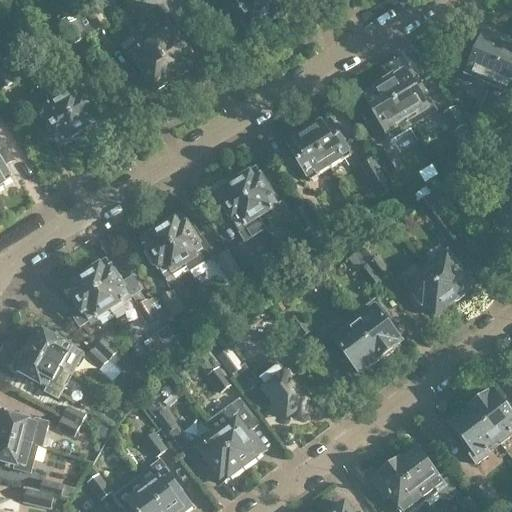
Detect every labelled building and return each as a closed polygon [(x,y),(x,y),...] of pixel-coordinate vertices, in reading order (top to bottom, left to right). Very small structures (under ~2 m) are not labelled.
[(244,31),(247,32),(249,30),(251,32),(271,20),(259,0),(225,0),(225,1),(230,9),(234,10),(236,8),(243,18),(240,20),(240,23),(244,31)] [(259,0),(271,20),(272,21),(286,13),(285,11),(292,7),(287,0),(259,0)] [(85,10),(88,14),(87,14),(89,16),(78,23),(82,30),(88,26),(92,32),(96,30),(97,31),(108,25),(96,4),(85,10)] [(149,34),(148,35),(175,80),(185,74),(185,71),(195,65),(158,5),(139,17),(149,34)] [(82,30),(78,23),(74,17),(62,24),(75,45),(87,38),(82,30)] [(489,90),(508,45),(506,44),(505,41),(499,39),(496,40),(485,35),(481,44),(475,41),(477,37),(464,32),(456,53),(453,53),(452,56),(453,58),(452,61),(448,72),(453,74),(451,79),(464,84),(466,85),(468,85),(470,85),(472,84),(473,83),(489,90)] [(132,55),(144,74),(154,90),(156,89),(159,90),(175,80),(148,35),(135,42),(123,49),(128,57),(132,55)] [(511,44),(509,45),(508,45),(489,90),(503,95),(504,91),(511,94),(511,44)] [(0,89),(1,91),(12,84),(1,67),(0,65),(0,89)] [(414,87),(412,83),(406,73),(396,79),(393,78),(387,81),(386,85),(385,86),(392,97),(411,129),(432,116),(428,111),(429,111),(420,97),(425,94),(417,80),(416,81),(418,85),(414,87)] [(55,89),(61,100),(81,132),(83,131),(86,132),(93,128),(94,124),(102,119),(87,97),(78,81),(73,83),(71,79),(55,89)] [(392,141),(411,129),(392,97),(385,86),(383,87),(380,86),(373,89),(373,92),(364,98),(373,112),(369,115),(366,110),(365,111),(374,125),(378,123),(387,136),(389,135),(392,141)] [(39,109),(51,130),(61,145),(70,140),(73,140),(79,136),(80,133),(81,132),(61,100),(51,106),(48,103),(39,109)] [(454,109),(444,115),(454,132),(465,126),(454,109)] [(316,125),(306,131),(330,169),(350,157),(328,121),(320,126),(316,125)] [(330,169),(306,131),(297,137),(297,140),(288,146),(310,182),(330,169)] [(0,190),(3,189),(3,185),(12,180),(6,170),(6,169),(7,168),(8,166),(10,165),(11,164),(12,164),(15,163),(0,138),(0,190)] [(390,149),(377,157),(390,178),(404,170),(390,149)] [(397,193),(394,196),(373,161),(361,168),(381,203),(391,197),(398,208),(404,204),(397,193)] [(238,183),(236,184),(259,220),(265,216),(272,227),(288,216),(281,204),(280,205),(279,206),(257,171),(248,177),(245,176),(239,180),(238,183)] [(259,220),(236,184),(235,185),(232,184),(226,188),(225,191),(216,196),(239,232),(259,220)] [(426,196),(416,203),(451,250),(461,243),(426,196)] [(303,207),(318,232),(324,229),(321,224),(326,221),(313,201),(303,207)] [(318,232),(303,207),(292,214),(310,242),(320,236),(318,232)] [(163,229),(162,230),(187,271),(207,258),(182,218),(173,223),(170,222),(164,226),(163,229)] [(160,231),(157,230),(151,234),(150,237),(142,242),(168,285),(188,273),(187,271),(162,230),(160,231)] [(242,245),(232,251),(247,275),(257,269),(242,245)] [(227,254),(217,260),(229,279),(230,279),(232,282),(240,277),(238,274),(239,273),(227,254)] [(365,262),(381,282),(391,274),(378,258),(375,260),(372,256),(365,262)] [(448,256),(428,272),(452,304),(453,303),(457,303),(465,297),(465,294),(473,288),(448,256)] [(89,274),(88,276),(111,311),(131,298),(107,262),(99,268),(96,267),(90,271),(89,274)] [(358,267),(361,271),(358,273),(371,289),(381,282),(365,262),(358,267)] [(452,304),(428,272),(421,277),(414,268),(402,277),(409,286),(408,286),(427,311),(428,310),(434,318),(452,304)] [(111,311),(88,276),(86,277),(82,276),(76,280),(76,283),(67,288),(81,309),(72,315),(81,328),(89,322),(91,324),(111,311)] [(184,312),(172,293),(162,300),(162,301),(156,304),(163,316),(167,322),(184,312)] [(148,303),(147,302),(137,308),(148,325),(163,316),(156,304),(153,299),(148,303)] [(375,309),(355,325),(381,360),(383,358),(386,358),(393,354),(394,350),(398,347),(397,346),(401,343),(375,309)] [(292,314),(285,319),(302,340),(311,333),(298,315),(295,318),(292,314)] [(346,356),(350,362),(360,374),(367,368),(370,368),(381,360),(355,325),(342,335),(337,328),(324,338),(341,360),(346,356)] [(26,350),(72,375),(72,376),(84,354),(38,329),(33,339),(29,339),(26,345),(27,348),(26,350)] [(217,335),(206,343),(231,377),(242,369),(242,367),(217,335)] [(113,367),(120,375),(126,370),(116,355),(117,355),(104,341),(95,349),(109,363),(113,367)] [(113,367),(109,363),(95,349),(87,358),(104,376),(113,367)] [(58,399),(72,375),(26,350),(25,351),(22,352),(19,358),(20,361),(15,371),(48,390),(46,392),(58,399)] [(200,368),(208,378),(221,395),(231,387),(218,369),(220,368),(209,353),(201,359),(205,364),(200,368)] [(279,424),(285,419),(293,414),(297,419),(303,420),(308,419),(311,414),(311,408),(290,380),(293,377),(289,371),(285,374),(274,359),(252,375),(244,366),(242,367),(242,369),(231,377),(246,394),(259,384),(262,389),(260,391),(272,406),(268,409),(279,424)] [(511,417),(494,394),(490,396),(489,395),(486,397),(483,398),(476,404),(474,407),(472,408),(499,442),(509,434),(511,438),(511,417)] [(240,400),(208,424),(242,469),(261,455),(247,435),(260,426),(240,400)] [(161,406),(156,409),(151,413),(181,454),(191,446),(161,406)] [(69,407),(63,418),(80,428),(86,417),(69,407)] [(499,442),(472,408),(461,416),(460,419),(452,425),(468,445),(463,449),(477,466),(491,455),(488,451),(499,442)] [(0,437),(32,446),(32,445),(43,448),(48,448),(50,440),(46,437),(50,425),(36,421),(35,423),(4,414),(0,425),(0,437)] [(80,428),(63,418),(57,429),(79,441),(82,435),(78,433),(80,428)] [(198,451),(223,484),(242,469),(208,424),(214,432),(195,447),(198,451)] [(157,432),(149,438),(143,441),(156,459),(167,452),(156,437),(159,435),(157,432)] [(26,468),(32,446),(0,437),(0,462),(28,470),(28,469),(26,468)] [(442,484),(418,451),(410,457),(406,456),(395,465),(421,501),(424,505),(437,495),(441,501),(445,498),(449,502),(454,498),(463,511),(481,511),(469,496),(462,501),(447,480),(442,484)] [(147,489),(164,511),(184,511),(190,508),(182,497),(167,475),(169,473),(161,461),(151,469),(139,477),(147,489)] [(406,511),(421,501),(395,465),(376,479),(380,484),(375,488),(385,502),(390,498),(400,511),(406,511)] [(70,500),(71,499),(77,489),(30,477),(31,471),(25,470),(21,488),(24,489),(54,496),(70,500)] [(100,502),(106,497),(108,495),(94,477),(86,484),(100,502)] [(475,494),(478,497),(488,511),(498,503),(493,497),(485,486),(475,494)] [(51,511),(54,496),(24,489),(23,491),(26,491),(23,503),(51,511)] [(164,511),(147,489),(127,504),(133,511),(164,511)]
